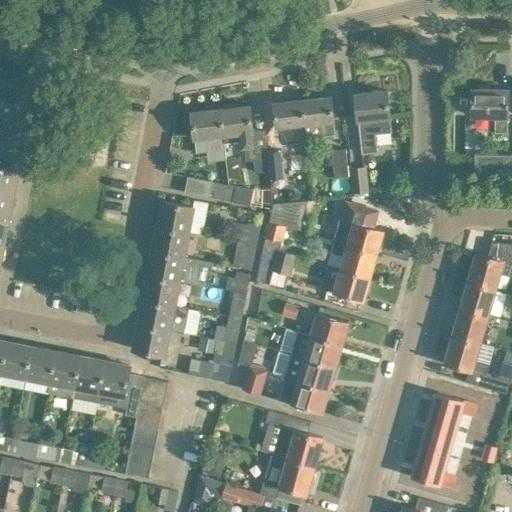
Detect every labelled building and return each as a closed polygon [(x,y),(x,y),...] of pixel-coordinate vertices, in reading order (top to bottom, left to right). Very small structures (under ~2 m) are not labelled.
[(17,78),(4,79),(0,96),(0,127),(11,128),(11,118),(12,118),(12,116),(23,118),(29,84),(17,81),(17,78)] [(451,87),(451,96),(466,96),(466,88),(451,87)] [(508,116),(508,108),(508,88),(472,88),(471,115),(491,115),(495,115),(495,131),(507,132),(507,116),(508,116)] [(388,89),(355,93),(359,119),(360,130),(362,152),(379,150),(377,133),(392,132),(390,115),(388,89)] [(302,99),(307,137),(335,134),(333,119),(334,119),(331,95),(302,99)] [(278,140),(307,137),(302,99),(273,102),(276,125),(278,140)] [(249,104),(220,108),(223,133),(224,142),(242,140),(242,146),(254,144),(249,104)] [(206,109),(191,111),(196,151),(211,149),(209,135),(223,133),(220,108),(217,108),(217,105),(206,107),(206,109)] [(0,159),(14,162),(16,149),(0,146),(0,159)] [(346,148),(332,149),(335,176),(349,175),(346,148)] [(284,176),(281,150),(268,151),(271,177),(284,176)] [(511,152),(501,153),(477,152),(476,175),(511,175),(511,152)] [(0,164),(0,190),(14,193),(19,168),(0,164)] [(366,165),(350,167),(353,193),(369,191),(366,165)] [(209,195),(233,200),(236,185),(212,180),(188,175),(185,191),(209,195)] [(236,185),(233,200),(233,201),(250,204),(253,189),(236,185)] [(270,188),(254,189),(255,203),(271,202),(270,188)] [(0,216),(9,218),(14,193),(0,190),(0,216)] [(163,199),(158,225),(188,230),(193,205),(163,199)] [(271,208),(269,221),(287,225),(292,200),(272,202),(271,208)] [(337,229),(334,240),(377,252),(384,228),(374,225),(378,210),(345,200),(340,217),(338,218),(336,226),(337,229)] [(0,241),(4,243),(9,218),(0,216),(0,241)] [(237,221),(233,239),(244,242),(245,240),(251,241),(250,245),(256,246),(256,244),(257,244),(261,224),(248,221),(248,223),(237,221)] [(262,255),(274,258),(275,258),(278,248),(279,249),(281,240),(283,240),(287,225),(269,221),(268,221),(264,236),(266,236),(262,255)] [(158,225),(153,249),(184,255),(188,230),(158,225)] [(253,264),(257,244),(256,244),(256,246),(250,245),(251,241),(245,240),(244,242),(233,239),(232,239),(228,257),(236,259),(236,261),(253,264)] [(343,255),(340,266),(370,275),(377,252),(334,240),(331,251),(343,255)] [(476,251),(468,279),(496,287),(501,272),(511,274),(511,241),(492,240),(488,254),(476,251)] [(279,249),(278,248),(275,258),(274,258),(271,269),(291,273),(295,252),(279,249)] [(153,249),(148,273),(179,279),(184,255),(153,249)] [(363,299),(370,275),(340,266),(340,267),(332,264),(325,288),(363,299)] [(214,286),(234,290),(235,289),(240,290),(240,294),(245,295),(246,293),(247,293),(251,274),(236,271),(235,276),(217,272),(214,286)] [(148,273),(143,298),(183,306),(185,294),(176,292),(179,279),(148,273)] [(468,279),(460,306),(488,314),(496,287),(468,279)] [(234,290),(229,315),(242,318),(247,293),(246,293),(245,295),(240,294),(240,290),(235,289),(234,290)] [(143,298),(139,322),(184,332),(189,307),(182,306),(183,306),(143,298)] [(286,301),(282,314),(296,318),(299,305),(286,301)] [(460,306),(452,334),(480,342),(488,314),(460,306)] [(318,311),(312,334),(342,343),(349,320),(318,311)] [(224,338),(224,340),(224,338),(230,339),(230,343),(236,344),(236,342),(237,342),(242,318),(229,315),(227,324),(224,338)] [(184,332),(139,322),(134,348),(164,354),(169,329),(184,332)] [(217,322),(214,335),(217,336),(224,338),(227,324),(217,322)] [(248,326),(245,337),(252,339),(256,328),(248,326)] [(298,330),(292,351),(305,355),(305,356),(335,365),(342,343),(312,334),(311,334),(298,330)] [(480,342),(452,334),(444,361),(487,373),(490,363),(476,359),(480,342)] [(217,338),(200,335),(197,349),(214,352),(217,338)] [(191,357),(189,366),(230,375),(237,342),(236,342),(236,344),(230,343),(230,339),(224,338),(224,340),(220,359),(215,358),(214,362),(191,357)] [(258,343),(246,339),(239,362),(250,366),(251,366),(258,343)] [(7,340),(1,371),(26,375),(32,345),(7,340)] [(32,345),(26,375),(50,380),(56,350),(32,345)] [(56,350),(50,380),(51,380),(49,391),(73,396),(81,354),(56,350)] [(285,375),(288,376),(329,388),(335,365),(305,356),(305,355),(292,351),(285,375)] [(105,359),(81,354),(73,396),(97,401),(99,390),(105,359)] [(490,374),(487,386),(505,392),(511,371),(511,357),(504,356),(498,377),(490,374)] [(99,390),(97,401),(127,407),(125,414),(136,416),(137,412),(140,400),(142,388),(144,376),(129,373),(130,364),(105,359),(99,390)] [(250,366),(244,389),(260,393),(263,381),(266,371),(251,366),(250,366)] [(144,376),(142,388),(166,393),(168,380),(144,376)] [(322,411),(329,388),(288,376),(284,386),(295,389),(292,402),(322,411)] [(142,388),(140,400),(163,405),(166,393),(142,388)] [(436,391),(428,419),(456,427),(461,411),(475,415),(478,404),(464,400),(455,397),(436,391)] [(504,400),(491,396),(486,415),(499,419),(504,400)] [(140,400),(137,412),(161,417),(163,405),(140,400)] [(269,422),(261,448),(275,452),(275,453),(315,464),(323,436),(308,432),(311,421),(269,408),(266,421),(269,422)] [(137,412),(136,416),(135,424),(158,429),(161,417),(137,412)] [(0,448),(11,451),(14,437),(2,435),(2,432),(4,433),(7,418),(0,416),(0,448)] [(428,419),(420,446),(448,454),(456,427),(428,419)] [(135,424),(132,437),(156,442),(158,429),(135,424)] [(35,455),(35,456),(55,459),(58,447),(52,446),(54,436),(41,433),(39,443),(40,444),(39,450),(35,449),(33,455),(35,455)] [(14,437),(11,451),(35,456),(35,455),(33,455),(35,449),(39,450),(40,444),(39,443),(18,439),(18,438),(14,437)] [(132,437),(130,449),(153,454),(156,442),(132,437)] [(482,458),(493,461),(497,446),(486,443),(482,458)] [(307,492),(315,464),(275,453),(275,452),(261,448),(258,447),(247,445),(244,456),(255,459),(264,462),(263,466),(283,472),(279,484),(307,492)] [(440,482),(454,486),(457,476),(443,472),(448,454),(420,446),(412,474),(440,483),(440,482)] [(66,461),(85,465),(82,464),(84,458),(88,459),(89,453),(87,453),(87,452),(68,448),(66,461)] [(214,448),(208,470),(221,474),(227,451),(214,448)] [(130,449),(127,461),(151,466),(153,454),(130,449)] [(85,465),(104,469),(107,456),(87,452),(87,453),(89,453),(88,459),(84,458),(82,464),(85,465)] [(3,456),(0,468),(0,472),(11,474),(14,458),(3,456)] [(11,474),(9,481),(15,482),(16,475),(23,476),(22,479),(26,484),(35,486),(37,477),(40,463),(14,458),(11,474)] [(148,478),(151,466),(127,461),(125,474),(148,478)] [(40,463),(37,477),(51,479),(50,481),(62,483),(65,468),(40,463)] [(480,463),(477,471),(489,474),(491,466),(480,463)] [(65,468),(62,483),(75,486),(76,477),(80,478),(80,480),(89,482),(91,473),(65,468)] [(102,491),(113,493),(116,478),(91,473),(89,482),(89,485),(102,487),(102,491)] [(195,491),(193,500),(207,505),(211,492),(222,495),(252,504),(260,506),(264,492),(226,481),(200,474),(196,488),(195,491)] [(116,478),(113,493),(125,496),(128,480),(116,478)] [(163,508),(174,510),(179,490),(155,485),(152,500),(164,503),(163,508)] [(403,505),(401,511),(446,511),(449,505),(418,496),(415,508),(403,505)]
